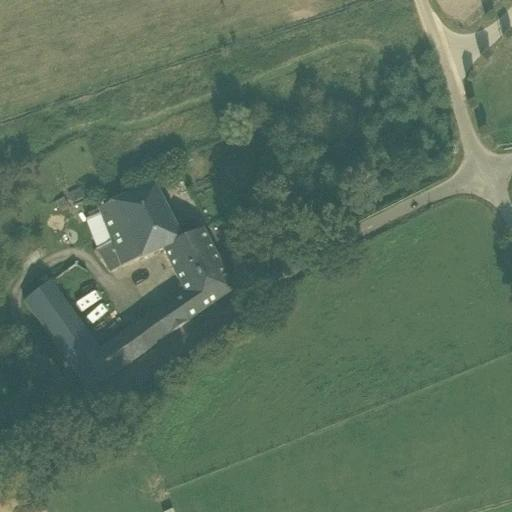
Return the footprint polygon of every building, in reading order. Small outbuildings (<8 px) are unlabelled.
[(154,185),(137,192),(159,249),(164,247),(183,239),(182,238),(154,185)] [(98,207),(100,212),(112,240),(98,246),(112,268),(159,249),(137,192),(98,207)] [(86,218),(98,246),(112,240),(100,212),(86,218)] [(202,228),(182,238),(183,239),(164,247),(185,289),(171,300),(185,320),(233,287),(202,228)] [(24,299),(75,370),(102,351),(99,347),(51,279),(24,299)] [(171,300),(158,309),(174,329),(185,320),(171,300)] [(137,320),(99,347),(102,351),(75,370),(87,387),(111,373),(174,329),(158,309),(139,323),(137,320)]
